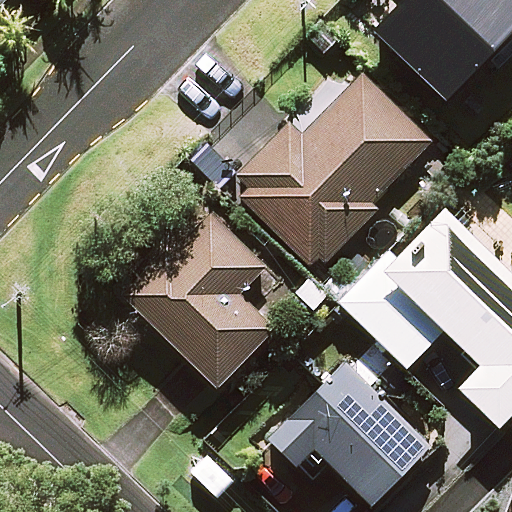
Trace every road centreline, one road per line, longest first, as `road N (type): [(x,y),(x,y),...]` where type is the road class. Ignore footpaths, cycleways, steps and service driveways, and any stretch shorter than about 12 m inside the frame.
road 1 (residential): [(183,0),(0,187)]
road 2 (residential): [(0,407),(107,511)]
